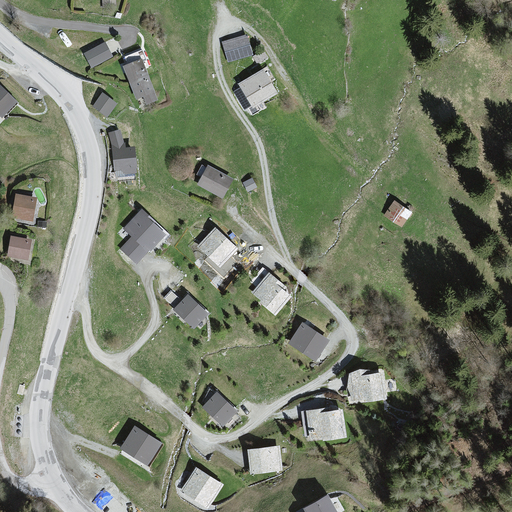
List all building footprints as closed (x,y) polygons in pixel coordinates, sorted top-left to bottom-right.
[(114,0),(100,0),(101,9),(115,8),(114,0)] [(223,40),(228,60),(255,53),(250,33),(223,40)] [(91,66),(114,56),(108,41),(85,50),(91,66)] [(138,60),(121,66),(136,107),(153,101),(138,60)] [(261,72),(240,83),(252,106),(273,95),(261,72)] [(19,103),(1,86),(0,87),(0,121),(0,122),(19,103)] [(115,105),(100,95),(90,108),(105,119),(115,105)] [(117,131),(106,133),(112,172),(119,172),(123,176),(134,174),(132,148),(122,149),(117,131)] [(231,181),(204,167),(192,189),(220,203),(231,181)] [(250,180),(241,184),(246,194),(255,190),(250,180)] [(33,200),(11,196),(6,219),(28,223),(33,200)] [(411,213),(392,201),(382,218),(400,230),(411,213)] [(140,226),(132,221),(124,232),(144,246),(151,235),(161,242),(170,229),(148,214),(140,226)] [(235,252),(211,229),(194,247),(218,270),(235,252)] [(26,242),(6,238),(2,258),(23,262),(26,242)] [(293,294),(266,274),(250,295),(276,315),(293,294)] [(177,284),(165,296),(175,305),(187,293),(177,284)] [(206,314),(185,296),(172,311),(193,330),(206,314)] [(328,340),(298,323),(282,351),(313,368),(328,340)] [(382,370),(344,376),(349,407),(387,401),(382,370)] [(235,411),(215,392),(201,406),(221,426),(235,411)] [(341,406),(304,411),(308,443),(345,438),(341,406)] [(159,444),(131,427),(117,450),(145,467),(159,444)] [(278,446),(245,450),(249,476),(281,471),(278,446)] [(223,485),(193,468),(179,494),(209,510),(223,485)] [(301,511),(332,511),(324,496),(300,509),(301,511)]
